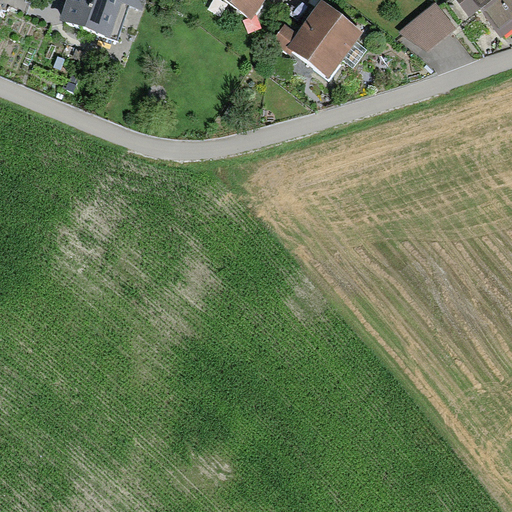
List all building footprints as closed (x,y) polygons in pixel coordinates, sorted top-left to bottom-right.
[(138,0),(70,0),(63,21),(110,37),(123,2),(136,7),(138,0)] [(262,0),(217,0),(247,21),(262,0)] [(511,20),(511,0),(456,0),(467,14),(476,7),(495,33),(511,20)] [(399,36),(427,56),(457,32),(435,6),(399,36)] [(357,36),(318,8),(287,52),(326,79),(357,36)]
